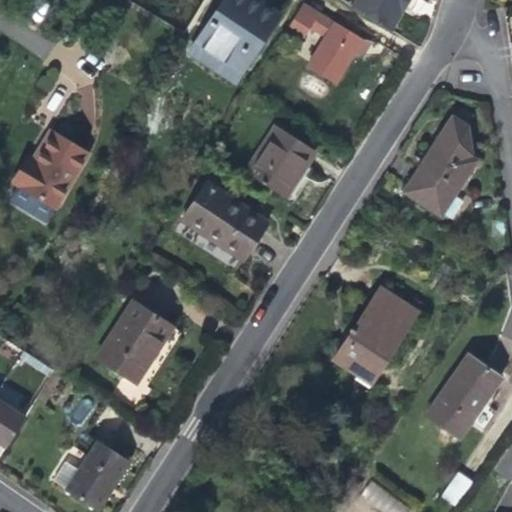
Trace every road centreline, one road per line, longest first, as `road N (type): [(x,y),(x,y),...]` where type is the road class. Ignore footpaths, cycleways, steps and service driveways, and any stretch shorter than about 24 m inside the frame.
road 1 (residential): [(446,6),(426,56),(128,511)]
road 2 (residential): [(446,6),(481,57),(501,110),(511,189)]
